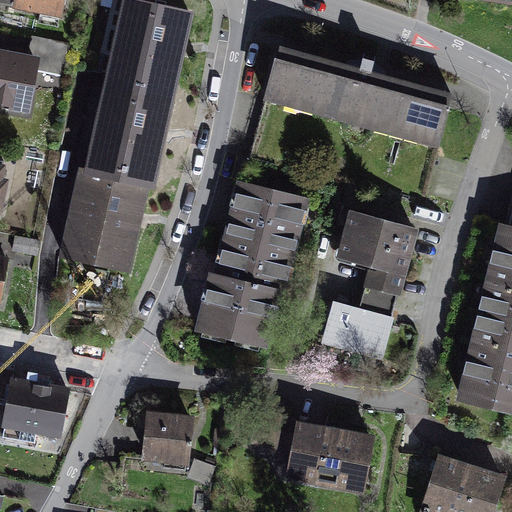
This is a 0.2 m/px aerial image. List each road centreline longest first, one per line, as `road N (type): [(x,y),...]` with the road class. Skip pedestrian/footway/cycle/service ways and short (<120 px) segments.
road 1 (residential): [(511,83),(448,256),(419,386),(398,403),(128,369)]
road 2 (residential): [(244,0),(195,223),(128,369)]
road 3 (residential): [(318,0),(511,79)]
road 4 (residential): [(128,369),(55,511)]
